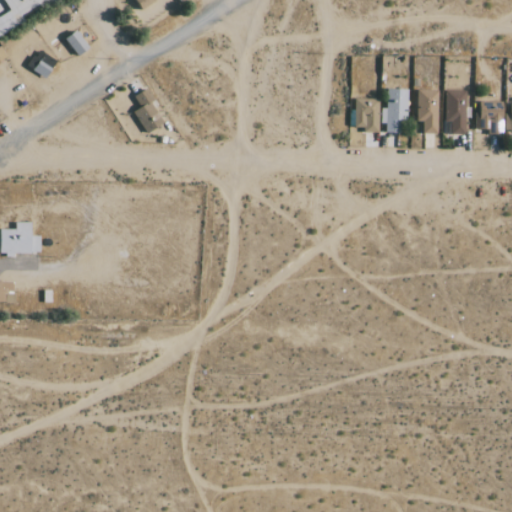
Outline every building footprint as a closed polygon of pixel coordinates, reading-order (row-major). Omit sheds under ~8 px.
[(0,29),(53,1),(52,0),(2,0),(9,11),(0,16),(0,29)] [(135,0),(140,8),(156,0),(135,0)] [(77,56),(89,48),(76,30),(64,39),(77,56)] [(27,67),(45,78),(55,61),(37,50),(27,67)] [(133,97),(140,107),(132,112),(146,134),(163,123),(150,102),(153,100),(146,88),(133,97)] [(385,132),(400,133),(400,120),(406,120),(407,89),(386,89),(386,108),(380,108),(380,124),(385,124),(385,132)] [(416,90),(416,122),(422,122),(422,134),(437,134),(437,90),(416,90)] [(466,91),(444,91),(444,122),(450,122),(450,134),(465,134),(466,91)] [(378,132),(378,99),(354,99),(354,128),(363,128),(363,132),(378,132)] [(487,134),(503,134),(502,102),(478,102),(479,130),(487,129),(487,134)] [(0,254),(39,255),(40,236),(30,236),(31,222),(15,222),(14,229),(0,229),(0,254)] [(0,303),(12,303),(13,282),(0,282),(0,303)]
